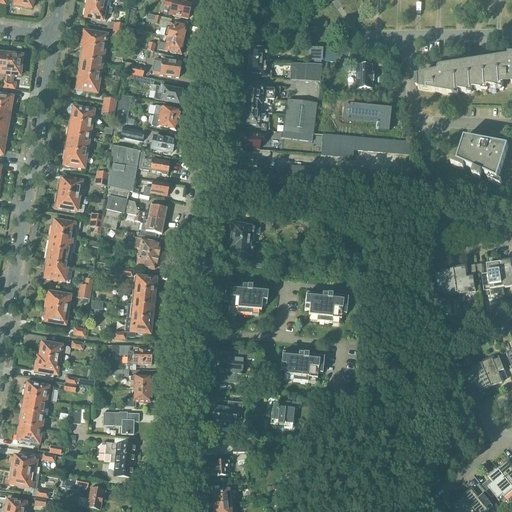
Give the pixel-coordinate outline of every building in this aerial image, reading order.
[(0,0),(0,4),(6,5),(6,0),(14,0),(13,6),(15,7),(15,8),(22,9),(22,8),(31,9),(32,7),(32,8),(34,1),(33,1),(32,0),(0,0)] [(86,0),(86,4),(86,5),(104,8),(109,9),(110,0),(86,0)] [(165,0),(164,0),(163,7),(170,9),(169,16),(188,20),(188,18),(190,17),(191,14),(189,12),(191,5),(172,0),(172,2),(165,0)] [(252,0),(251,21),(280,22),(279,28),(284,28),(284,22),(292,22),(293,1),(292,0),(252,0)] [(85,10),(83,16),(84,17),(84,19),(102,22),(106,22),(107,14),(111,15),(112,9),(109,9),(104,8),(86,5),(85,10)] [(148,15),(146,22),(154,24),(159,26),(158,27),(165,29),(163,37),(184,41),(185,33),(186,34),(188,28),(170,24),(171,20),(148,15)] [(114,24),(113,31),(124,33),(125,26),(114,24)] [(81,38),(79,46),(85,47),(104,51),(107,37),(83,33),(82,38),(81,38)] [(160,43),(158,50),(181,55),(183,50),(182,49),(184,41),(163,37),(163,38),(166,38),(165,45),(160,43)] [(79,46),(79,47),(83,48),(82,53),(81,53),(79,62),(102,65),(104,51),(85,47),(79,46)] [(246,55),(245,62),(265,63),(266,49),(247,49),(247,55),(246,55)] [(313,62),(313,66),(319,66),(320,63),(321,63),(321,50),(308,49),(307,62),(313,62)] [(325,54),(324,61),(336,63),(337,57),(347,59),(348,53),(326,51),(326,52),(323,52),(323,54),(325,54)] [(7,55),(5,76),(6,76),(5,82),(12,83),(13,77),(20,77),(20,76),(21,76),(22,69),(21,69),(22,55),(13,54),(12,56),(7,55)] [(511,56),(509,57),(509,59),(507,76),(507,81),(503,81),(503,86),(511,86),(511,88),(511,89),(511,88),(511,56)] [(418,78),(418,79),(418,80),(418,81),(417,82),(417,84),(418,85),(418,86),(418,89),(418,90),(453,96),(453,95),(455,93),(459,92),(459,93),(467,94),(467,93),(469,90),(474,90),(481,92),(481,91),(484,88),(488,88),(496,90),(496,89),(498,86),(502,86),(503,86),(503,81),(507,81),(507,76),(509,59),(501,60),(502,63),(495,64),(495,65),(481,66),(481,67),(467,68),(467,70),(452,70),(452,72),(444,72),(444,73),(439,73),(418,78)] [(154,60),(152,74),(160,75),(159,76),(178,79),(181,63),(162,61),(162,62),(154,60)] [(77,76),(76,76),(78,77),(99,80),(102,65),(79,62),(77,71),(79,71),(78,76),(77,76)] [(265,63),(245,62),(245,69),(246,69),(246,76),(253,77),(260,77),(268,77),(269,63),(265,63)] [(123,64),(123,75),(124,75),(130,76),(142,79),(143,70),(132,67),(133,66),(131,65),(123,64)] [(305,82),(318,83),(319,83),(321,66),(319,66),(313,66),(293,64),(292,64),(296,72),(295,81),(305,81),(305,82)] [(356,68),(348,68),(348,79),(356,79),(356,90),(355,90),(372,90),(372,89),(371,89),(371,82),(372,82),(373,82),(373,74),(372,74),(371,74),(371,67),(372,67),(372,66),(355,66),(355,67),(356,67),(356,68)] [(124,75),(122,81),(151,87),(152,87),(152,86),(153,81),(142,79),(130,76),(124,75)] [(76,76),(75,85),(77,86),(76,91),(77,92),(76,92),(76,93),(77,94),(77,95),(78,96),(79,96),(80,96),(81,96),(82,96),(83,95),(83,94),(84,94),(84,93),(97,95),(99,80),(78,77),(76,76)] [(4,82),(3,89),(14,90),(16,84),(12,83),(5,82),(4,82)] [(243,85),(242,98),(261,100),(263,100),(270,101),(272,101),(274,101),(277,101),(278,94),(274,93),(275,87),(262,86),(243,85)] [(151,87),(150,91),(155,93),(154,100),(178,105),(179,103),(180,104),(181,98),(180,97),(181,92),(173,91),(173,90),(169,89),(169,90),(156,87),(152,86),(152,87),(151,87)] [(0,111),(10,113),(12,114),(13,105),(14,105),(15,105),(16,104),(17,103),(17,102),(17,101),(16,100),(15,99),(0,96),(0,111)] [(120,96),(118,109),(128,111),(131,99),(120,96)] [(241,105),(241,112),(260,114),(261,105),(269,105),(270,101),(263,100),(261,100),(242,98),(242,99),(243,99),(243,105),(241,105)] [(103,105),(103,107),(115,109),(115,107),(116,101),(104,99),(103,105)] [(287,102),(283,133),(312,135),(316,104),(287,100),(287,102)] [(349,105),(348,119),(379,122),(378,132),(388,133),(391,110),(349,105)] [(103,108),(102,115),(114,117),(115,110),(115,109),(103,107),(103,108)] [(155,107),(153,117),(178,122),(178,120),(180,117),(179,114),(180,112),(155,107)] [(68,110),(67,112),(68,113),(69,114),(70,115),(71,115),(69,123),(92,126),(94,112),(71,108),(70,108),(69,109),(68,110)] [(117,118),(116,124),(125,126),(127,126),(128,120),(126,120),(128,111),(118,109),(116,117),(117,118)] [(0,111),(0,126),(9,128),(11,119),(9,118),(10,113),(0,111)] [(241,112),(240,119),(242,119),(241,126),(259,127),(260,114),(241,112)] [(152,122),(151,126),(156,127),(176,132),(176,131),(177,130),(178,128),(177,126),(178,122),(153,117),(152,122)] [(68,128),(67,137),(89,141),(92,126),(69,123),(71,124),(70,129),(68,128)] [(115,128),(114,137),(142,143),(144,134),(124,129),(125,126),(116,124),(115,128)] [(0,126),(0,141),(4,142),(4,141),(5,141),(6,136),(8,137),(9,128),(0,126)] [(281,133),(280,138),(312,142),(312,135),(283,133),(281,133)] [(241,146),(241,149),(259,150),(259,144),(263,145),(263,144),(265,144),(265,140),(263,139),(263,136),(249,135),(248,138),(242,137),(242,140),(241,142),(241,144),(241,146)] [(511,148),(508,147),(497,145),(487,141),(466,135),(465,139),(464,138),(457,163),(453,176),(495,189),(497,181),(499,175),(511,178),(511,148)] [(320,155),(320,156),(348,158),(349,150),(378,153),(394,154),(409,155),(409,142),(409,143),(401,142),(393,141),(380,140),(323,136),(322,143),(320,155)] [(67,137),(65,146),(67,147),(66,152),(87,155),(89,141),(67,137)] [(154,137),(151,151),(153,151),(170,155),(171,153),(172,153),(173,152),(174,149),(173,147),(172,147),(173,141),(156,138),(154,137)] [(107,187),(107,188),(128,193),(132,194),(132,190),(136,169),(142,170),(144,154),(112,148),(111,155),(111,160),(109,170),(108,181),(107,187)] [(64,151),(63,161),(64,161),(63,167),(84,170),(87,155),(66,152),(64,151)] [(144,154),(142,170),(150,172),(150,173),(161,175),(161,176),(166,177),(168,170),(169,169),(170,165),(169,164),(169,163),(152,160),(153,156),(144,154)] [(255,183),(255,177),(256,164),(259,164),(260,160),(242,159),(242,161),(240,161),(239,177),(248,177),(248,182),(255,183)] [(355,173),(284,168),(284,170),(265,169),(264,178),(255,177),(255,183),(282,185),(282,184),(310,186),(320,187),(391,192),(414,194),(415,171),(410,171),(409,178),(355,173)] [(97,172),(96,179),(108,181),(109,170),(103,169),(103,173),(97,172)] [(58,185),(57,194),(79,198),(82,183),(61,179),(60,185),(58,185)] [(96,179),(95,185),(107,187),(108,181),(96,179)] [(144,188),(143,193),(155,195),(167,197),(168,193),(169,192),(169,191),(168,189),(169,185),(152,182),(151,189),(144,188)] [(102,223),(101,228),(115,231),(116,226),(118,218),(122,215),(123,215),(135,217),(136,212),(136,211),(134,204),(126,202),(128,193),(107,188),(103,216),(102,223)] [(57,194),(55,203),(57,203),(56,209),(77,212),(82,213),(83,207),(78,206),(79,198),(57,194)] [(146,212),(145,218),(164,222),(165,217),(167,216),(167,213),(166,211),(166,210),(150,206),(149,212),(146,212)] [(135,217),(133,222),(140,223),(142,213),(136,212),(135,217)] [(92,215),(91,221),(102,223),(103,216),(92,215)] [(142,223),(141,231),(145,232),(156,234),(161,235),(161,234),(163,233),(164,230),(163,228),(164,222),(145,218),(143,218),(142,223)] [(91,221),(89,228),(95,229),(94,235),(100,236),(101,228),(102,223),(91,221)] [(51,227),(50,236),(72,240),(73,233),(73,232),(76,232),(79,230),(80,224),(80,223),(73,222),(73,225),(54,222),(53,227),(51,227)] [(231,232),(231,240),(249,242),(253,243),(254,235),(259,235),(260,229),(230,226),(229,232),(231,232)] [(49,241),(47,250),(70,254),(72,240),(50,236),(50,237),(51,237),(51,242),(49,241)] [(135,240),(132,252),(138,253),(158,258),(160,249),(159,248),(160,245),(135,240)] [(249,242),(231,240),(230,249),(231,249),(231,254),(236,255),(243,256),(251,256),(252,250),(248,250),(249,242)] [(47,250),(46,259),(47,260),(47,265),(46,265),(67,269),(67,268),(70,254),(47,250)] [(138,253),(135,266),(154,270),(155,266),(156,267),(158,258),(138,253)] [(511,271),(511,262),(499,264),(502,288),(511,287),(511,271)] [(39,275),(39,276),(39,277),(39,278),(40,278),(40,279),(41,279),(42,279),(65,283),(70,284),(72,270),(67,269),(46,265),(47,265),(45,264),(44,273),(43,272),(42,272),(41,273),(40,273),(40,274),(39,274),(39,275)] [(482,276),(481,276),(484,291),(502,288),(499,264),(486,265),(488,276),(482,276)] [(109,268),(108,277),(121,278),(121,276),(132,277),(133,270),(109,268)] [(450,270),(454,295),(476,292),(473,277),(473,278),(467,279),(466,268),(450,270)] [(441,272),(442,274),(435,275),(437,289),(435,289),(436,296),(438,295),(438,298),(454,295),(450,270),(441,272)] [(136,277),(134,292),(154,294),(156,294),(157,285),(155,285),(156,279),(136,277)] [(80,285),(79,292),(90,294),(91,283),(92,281),(86,280),(86,283),(85,286),(80,285)] [(226,286),(224,303),(228,303),(228,309),(237,310),(236,314),(251,316),(251,311),(260,312),(261,307),(266,307),(267,290),(251,289),(252,288),(249,288),(249,285),(248,285),(247,287),(242,287),(242,288),(226,286)] [(79,292),(78,299),(86,300),(86,302),(89,302),(89,301),(90,294),(79,292)] [(134,292),(133,305),(154,308),(155,299),(154,299),(154,294),(134,292)] [(48,293),(46,308),(68,312),(71,297),(48,293)] [(306,295),(304,311),(308,312),(308,317),(317,318),(316,323),(331,324),(331,320),(340,321),(341,315),(346,316),(347,299),(331,297),(331,296),(329,296),(329,293),(328,293),(327,296),(322,295),(322,296),(306,295)] [(129,305),(127,318),(131,319),(152,321),(152,317),(153,317),(154,308),(133,305),(129,305)] [(46,308),(44,317),(46,317),(45,323),(65,327),(68,312),(46,308)] [(125,333),(125,334),(125,339),(135,339),(135,334),(150,336),(150,330),(152,330),(153,321),(152,321),(131,319),(127,318),(125,333)] [(457,328),(443,330),(443,337),(458,336),(457,328)] [(75,329),(73,336),(84,338),(86,331),(75,329)] [(72,342),(71,349),(83,351),(84,345),(84,344),(72,342)] [(39,349),(37,358),(59,362),(59,361),(61,362),(61,357),(64,355),(69,356),(69,355),(70,350),(68,348),(62,347),(41,343),(40,349),(39,349)] [(113,346),(113,354),(118,354),(118,356),(127,356),(127,365),(132,365),(151,365),(151,364),(152,363),(152,359),(151,358),(151,351),(145,351),(138,351),(130,351),(130,347),(113,346)] [(218,357),(217,365),(219,366),(218,374),(220,374),(219,382),(235,383),(236,376),(241,376),(242,360),(253,361),(254,353),(238,352),(237,359),(218,357)] [(282,354),(280,370),(284,371),(284,377),(293,378),(292,382),(307,384),(308,379),(316,380),(317,375),(322,375),(323,358),(307,357),(308,356),(305,355),(305,353),(304,352),(303,355),(298,355),(298,356),(282,354)] [(499,357),(481,364),(491,388),(502,383),(501,380),(506,378),(507,379),(504,371),(499,357)] [(37,358),(35,373),(57,376),(59,362),(37,358)] [(481,364),(464,371),(470,385),(476,383),(479,392),(491,388),(481,364)] [(78,380),(77,386),(93,389),(95,376),(89,375),(87,382),(79,380),(79,381),(78,380)] [(66,377),(65,384),(76,386),(77,387),(77,386),(78,380),(66,377)] [(126,378),(125,390),(130,390),(133,390),(151,390),(151,381),(150,381),(150,378),(130,377),(128,377),(128,378),(126,378)] [(24,391),(23,397),(24,398),(45,402),(47,402),(51,403),(53,389),(49,388),(40,386),(40,385),(36,385),(36,386),(32,385),(31,384),(30,384),(28,384),(27,384),(26,390),(25,390),(25,391),(24,391)] [(65,385),(63,391),(75,393),(76,386),(65,384),(65,385)] [(123,400),(123,408),(135,408),(135,402),(149,402),(150,399),(151,399),(151,390),(133,390),(133,397),(127,397),(123,400)] [(22,404),(20,413),(44,416),(47,402),(45,402),(24,398),(23,405),(22,404)] [(212,416),(211,426),(221,427),(220,432),(230,433),(231,428),(234,428),(235,418),(241,419),(242,411),(243,404),(227,402),(227,409),(214,408),(214,416),(212,416)] [(272,409),(270,425),(277,426),(276,428),(292,429),(294,410),(297,410),(298,404),(286,402),(285,408),(285,409),(279,408),(278,410),(272,409)] [(72,409),(71,425),(80,425),(80,424),(80,411),(80,409),(72,409)] [(20,421),(19,427),(40,431),(40,429),(42,429),(44,416),(20,413),(19,421),(20,421)] [(103,413),(102,427),(121,427),(121,435),(133,436),(134,423),(138,423),(139,415),(103,413)] [(17,432),(17,435),(18,435),(17,436),(18,436),(17,441),(18,441),(19,442),(21,443),(23,442),(26,443),(25,444),(30,444),(30,443),(39,445),(40,436),(39,436),(39,432),(40,431),(19,427),(19,428),(18,428),(17,432)] [(106,443),(104,455),(111,456),(110,464),(114,464),(134,466),(135,453),(136,447),(135,446),(127,446),(126,446),(123,445),(106,443)] [(50,447),(49,453),(61,455),(62,449),(50,447)] [(282,448),(277,447),(274,456),(280,457),(282,448)] [(42,454),(41,461),(54,463),(55,457),(42,454)] [(11,463),(10,471),(32,475),(34,467),(35,467),(37,460),(28,459),(28,458),(24,458),(14,456),(13,463),(11,463)] [(207,470),(206,471),(206,474),(208,475),(208,477),(216,476),(216,477),(227,476),(226,468),(229,468),(228,461),(213,462),(213,463),(208,463),(208,468),(207,468),(207,470)] [(511,487),(511,468),(507,463),(498,471),(511,487)] [(108,471),(106,483),(118,484),(119,478),(130,479),(132,479),(134,466),(114,464),(114,472),(108,471)] [(10,471),(8,479),(10,479),(9,486),(19,487),(19,488),(23,489),(23,488),(24,488),(25,489),(24,492),(33,494),(32,496),(36,497),(37,491),(38,485),(37,485),(30,484),(32,475),(10,471)] [(499,502),(511,491),(511,487),(498,471),(488,478),(495,486),(492,489),(488,484),(482,488),(491,499),(494,496),(499,502)] [(61,476),(60,488),(79,492),(79,489),(86,490),(86,488),(87,489),(89,482),(67,478),(61,476)] [(210,499),(209,501),(209,504),(211,505),(211,506),(232,504),(231,497),(235,496),(234,492),(240,492),(239,486),(222,486),(222,492),(210,493),(210,498),(210,499)] [(79,498),(77,507),(99,511),(101,504),(102,499),(103,499),(105,492),(90,489),(88,500),(79,498)] [(37,491),(36,497),(48,499),(49,493),(37,491)] [(472,511),(486,511),(493,507),(483,495),(478,500),(472,492),(462,499),(472,511)] [(35,499),(34,506),(45,508),(45,507),(47,507),(48,501),(46,501),(35,499)] [(472,511),(462,499),(456,504),(458,506),(450,511),(472,511)] [(4,507),(3,511),(25,511),(26,511),(27,511),(28,504),(20,503),(20,502),(16,502),(15,502),(7,501),(6,506),(5,506),(5,507),(4,507)]
